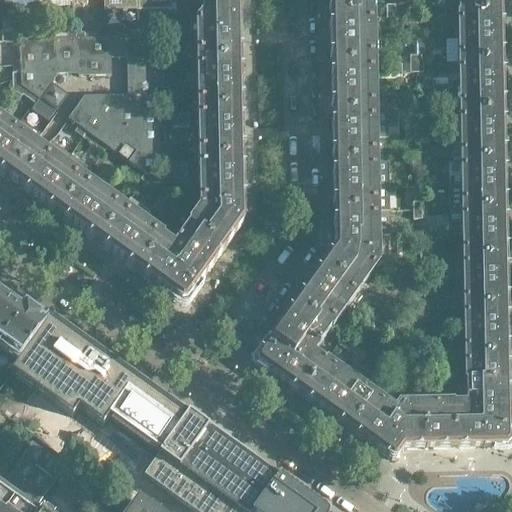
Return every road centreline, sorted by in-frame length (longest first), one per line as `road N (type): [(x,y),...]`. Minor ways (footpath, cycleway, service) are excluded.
road 1 (residential): [(209,388),(304,238),(299,0)]
road 2 (residential): [(0,240),(209,388)]
road 3 (residential): [(379,511),(209,388)]
road 4 (unknown): [(511,461),(412,460),(375,508)]
